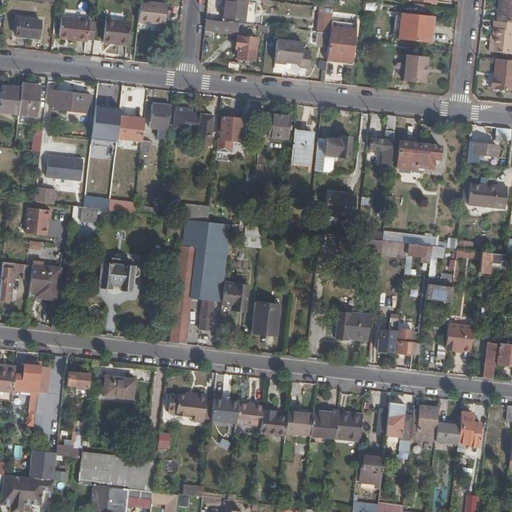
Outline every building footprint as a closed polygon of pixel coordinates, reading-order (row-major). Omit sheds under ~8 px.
[(245,19),(246,0),(225,0),(223,16),(245,19)] [(511,0),(499,0),(499,4),(501,5),(499,20),(511,21),(511,0)] [(140,1),(138,19),(163,21),(165,3),(140,1)] [(319,5),(316,29),(322,30),(324,5),(323,5),(319,5)] [(331,31),(332,20),(333,6),(324,5),(322,30),(330,31),(331,31)] [(402,37),(405,11),(400,11),(400,16),(395,15),(394,28),(398,28),(397,36),(402,37)] [(432,14),(405,11),(402,37),(429,40),(432,14)] [(70,36),(70,37),(89,39),(89,36),(91,20),(91,18),(62,14),(60,34),(70,36)] [(18,15),(16,33),(39,36),(41,18),(18,15)] [(131,20),(106,17),(103,37),(118,39),(118,41),(128,42),(131,20)] [(206,17),(204,35),(212,36),(212,28),(235,30),(236,20),(206,17)] [(497,19),(495,19),(493,34),(492,40),(490,40),(489,49),(511,52),(511,48),(511,21),(499,20),(497,19)] [(330,31),(327,54),(351,57),(354,22),(332,20),(331,31),(330,31)] [(238,44),(236,56),(254,58),(257,35),(236,33),(234,44),(238,44)] [(274,60),(285,62),(286,59),(299,61),(299,66),(308,67),(310,49),(302,48),(302,40),(276,38),(274,60)] [(423,81),(426,55),(407,53),(404,79),(423,81)] [(327,54),(326,61),(350,63),(351,57),(327,54)] [(497,75),(495,75),(492,74),(490,85),(493,85),(493,87),(511,88),(511,58),(499,57),(497,75)] [(38,89),(20,87),(20,90),(17,116),(36,118),(39,92),(38,89)] [(0,113),(17,116),(20,90),(9,89),(1,88),(0,95),(0,113)] [(90,97),(76,96),(52,93),(49,111),(89,116),(90,97)] [(100,118),(119,120),(121,99),(102,97),(100,114),(100,118)] [(168,131),(170,108),(151,106),(149,129),(168,131)] [(195,145),(208,147),(211,118),(192,116),(192,112),(177,110),(175,124),(183,125),(183,132),(196,133),(195,145)] [(100,118),(100,114),(94,114),(94,121),(93,127),(99,128),(118,130),(119,120),(100,118)] [(286,139),(289,119),(270,117),(267,137),(286,139)] [(392,143),(395,118),(387,117),(384,142),(370,140),(369,151),(384,152),(382,165),(390,165),(392,143)] [(141,143),(143,122),(119,120),(118,130),(116,141),(132,142),(141,143)] [(220,141),(216,141),(215,153),(229,155),(230,142),(240,143),(242,122),(222,120),(220,141)] [(99,129),(93,128),(90,153),(96,153),(99,129)] [(31,153),(40,154),(42,133),(34,132),(31,153)] [(293,134),(290,162),(309,164),(312,137),(293,134)] [(340,143),(325,142),(324,158),(348,160),(350,140),(340,139),(340,143)] [(325,142),(317,141),(315,157),(324,158),(325,142)] [(140,154),(141,143),(132,142),(131,153),(140,154)] [(150,144),(141,143),(140,154),(139,161),(148,162),(150,144)] [(434,148),(392,143),(390,165),(390,169),(414,171),(413,183),(419,183),(420,175),(421,175),(422,169),(432,170),(434,148)] [(494,159),(495,148),(473,146),(472,157),(494,159)] [(267,154),(261,153),(258,183),(264,184),(267,154)] [(83,162),(48,157),(46,179),(81,183),(83,162)] [(505,211),(507,189),(487,186),(487,188),(471,186),(468,206),(505,211)] [(34,203),(52,205),(54,193),(36,191),(34,203)] [(22,202),(33,203),(34,194),(23,193),(22,202)] [(353,218),(355,198),(327,195),(325,215),(353,218)] [(109,206),(109,211),(134,214),(134,208),(109,206)] [(183,206),(182,219),(185,220),(204,222),(207,222),(209,209),(183,206)] [(51,210),(29,208),(26,233),(46,235),(47,224),(48,218),(50,218),(51,210)] [(95,224),(97,210),(85,209),(83,208),(81,222),(95,224)] [(223,224),(225,225),(226,218),(208,216),(207,222),(223,224)] [(282,231),(290,232),(292,219),(283,218),(282,223),(282,231)] [(201,252),(204,222),(185,220),(182,250),(197,251),(192,301),(195,302),(201,252)] [(254,220),(253,228),(259,229),(262,229),(265,229),(282,231),(282,223),(254,220)] [(220,244),(223,224),(207,222),(204,222),(201,252),(195,302),(204,303),(204,300),(207,282),(203,281),(207,243),(220,244)] [(244,227),(235,226),(234,234),(244,235),(244,227)] [(182,240),(184,228),(170,227),(168,239),(182,240)] [(260,249),(262,229),(259,229),(253,228),(251,227),(244,227),(244,235),(242,247),(260,249)] [(322,236),(335,237),(336,229),(323,227),(322,236)] [(408,245),(431,248),(432,239),(383,233),(382,242),(406,245),(408,245)] [(447,237),(446,247),(455,248),(457,239),(447,237)] [(364,240),(357,239),(340,238),(338,251),(362,253),(363,248),(364,240)] [(375,241),(364,240),(363,248),(375,250),(375,241)] [(28,249),(41,250),(41,242),(29,241),(28,249)] [(372,271),(379,272),(380,256),(382,242),(375,241),(375,250),(372,271)] [(405,259),(405,256),(406,245),(382,242),(380,256),(405,259)] [(223,244),(220,244),(207,243),(203,281),(207,282),(219,283),(222,257),(223,244)] [(430,259),(431,248),(408,245),(407,256),(405,256),(405,259),(405,260),(409,260),(409,256),(412,257),(430,259)] [(444,258),(445,249),(431,248),(430,259),(428,279),(434,279),(436,258),(444,258)] [(463,259),(466,251),(457,249),(455,257),(463,259)] [(197,251),(182,250),(171,344),(187,345),(191,306),(192,301),(197,251)] [(504,272),(506,256),(481,253),(479,273),(489,274),(489,265),(499,266),(499,269),(501,269),(501,272),(504,272)] [(403,274),(410,275),(412,257),(409,256),(409,260),(405,260),(403,274)] [(215,301),(212,330),(217,331),(226,258),(222,257),(219,283),(207,282),(204,300),(215,301)] [(125,267),(125,261),(111,260),(110,265),(100,264),(98,287),(131,291),(133,279),(136,279),(139,277),(139,272),(138,270),(134,270),(134,268),(125,267)] [(458,281),(459,261),(449,260),(448,270),(453,270),(453,281),(458,281)] [(28,266),(2,262),(0,285),(0,300),(10,301),(13,270),(27,272),(28,266)] [(59,283),(60,269),(42,267),(33,266),(29,297),(41,298),(41,293),(54,294),(55,283),(59,283)] [(426,298),(451,300),(453,287),(450,286),(451,276),(441,275),(440,280),(434,279),(428,279),(426,298)] [(249,286),(227,283),(224,304),(233,305),(238,306),(237,310),(246,311),(249,286)] [(204,300),(204,303),(202,316),(201,330),(212,332),(212,330),(215,301),(204,300)] [(197,315),(202,316),(204,303),(195,302),(192,301),(191,306),(198,306),(197,315)] [(278,337),(281,307),(255,304),(252,334),(278,337)] [(367,339),(369,315),(338,311),(335,338),(346,339),(347,337),(367,339)] [(485,364),(494,365),(498,326),(499,321),(495,321),(495,316),(493,316),(489,344),(487,344),(485,364)] [(395,332),(397,333),(397,330),(398,319),(390,318),(388,332),(382,331),(381,340),(378,340),(377,350),(379,351),(379,354),(383,354),(384,351),(393,352),(395,332)] [(446,345),(446,350),(456,351),(456,350),(471,351),(473,326),(449,324),(446,345)] [(397,333),(394,353),(412,355),(413,344),(411,344),(412,333),(410,331),(397,330),(397,333)] [(511,366),(511,347),(510,347),(510,342),(508,342),(507,343),(505,343),(505,346),(499,346),(497,365),(511,366)] [(446,345),(439,344),(437,358),(445,359),(446,350),(446,345)] [(0,390),(13,392),(16,371),(1,369),(1,365),(0,364),(0,390)] [(25,365),(23,381),(39,383),(41,368),(41,367),(35,366),(30,365),(25,365)] [(50,369),(41,368),(39,383),(48,384),(50,369)] [(88,397),(89,387),(88,387),(88,374),(69,372),(68,386),(76,387),(76,390),(81,390),(85,394),(85,396),(88,397)] [(133,399),(135,380),(106,377),(104,396),(133,399)] [(211,421),(211,420),(213,401),(206,400),(206,397),(197,396),(197,398),(186,396),(178,396),(178,397),(170,396),(169,412),(176,413),(176,416),(187,417),(187,415),(195,416),(195,418),(195,422),(204,423),(204,420),(211,421)] [(211,420),(237,423),(239,404),(240,401),(231,400),(231,398),(224,397),(224,399),(214,398),(213,401),(211,420)] [(404,405),(389,403),(388,410),(386,436),(392,437),(391,445),(399,446),(401,428),(406,428),(406,420),(402,419),(403,416),(403,415),(404,405)] [(237,423),(261,426),(262,410),(263,407),(239,404),(237,423)] [(286,427),(311,430),(313,410),(288,407),(287,416),(286,427)] [(438,424),(439,409),(420,407),(420,410),(419,413),(413,413),(413,416),(411,438),(417,438),(418,431),(433,433),(437,433),(438,424)] [(310,436),(335,439),(337,416),(337,414),(325,413),(325,410),(313,409),(313,410),(311,430),(310,436)] [(260,433),(285,436),(286,427),(287,416),(275,415),(275,412),(262,410),(261,426),(260,433)] [(386,436),(388,410),(380,410),(377,435),(386,436)] [(489,412),(484,453),(493,454),(498,413),(489,412)] [(457,444),(457,452),(461,452),(461,447),(464,448),(464,444),(469,444),(469,445),(470,446),(477,447),(479,432),(470,431),(471,416),(461,414),(459,427),(457,444)] [(334,439),(360,442),(362,416),(348,415),(348,417),(337,416),(335,439),(334,439)] [(413,416),(403,415),(403,416),(402,419),(406,420),(406,428),(401,428),(399,446),(399,450),(409,451),(411,438),(413,416)] [(83,443),(86,423),(75,422),(73,441),(64,441),(64,447),(77,448),(78,443),(83,443)] [(436,442),(457,444),(459,427),(438,424),(437,433),(436,439),(436,442)] [(72,458),(82,459),(82,454),(83,443),(78,443),(77,448),(64,447),(58,446),(57,455),(57,456),(72,458)] [(57,456),(57,455),(51,454),(50,462),(49,469),(41,468),(41,461),(42,453),(32,452),(29,478),(55,481),(57,456)] [(129,489),(132,459),(82,454),(82,459),(79,484),(99,486),(103,487),(127,489),(129,489)] [(375,486),(380,486),(383,456),(365,454),(363,470),(361,470),(360,484),(375,486)] [(132,459),(129,489),(154,492),(157,463),(150,462),(150,461),(132,459)] [(57,473),(56,482),(66,483),(67,474),(57,473)] [(3,484),(1,505),(3,506),(10,507),(11,505),(10,511),(21,511),(23,503),(39,504),(41,504),(42,502),(44,491),(54,492),(55,481),(29,478),(4,475),(3,484)] [(124,511),(127,489),(103,487),(99,486),(96,511),(124,511)] [(187,496),(203,498),(204,488),(188,487),(187,496)] [(153,498),(154,492),(129,489),(127,502),(152,505),(153,498)] [(176,511),(179,495),(154,492),(153,498),(168,500),(166,511),(176,511)] [(473,511),(475,497),(467,496),(464,511),(473,511)]
